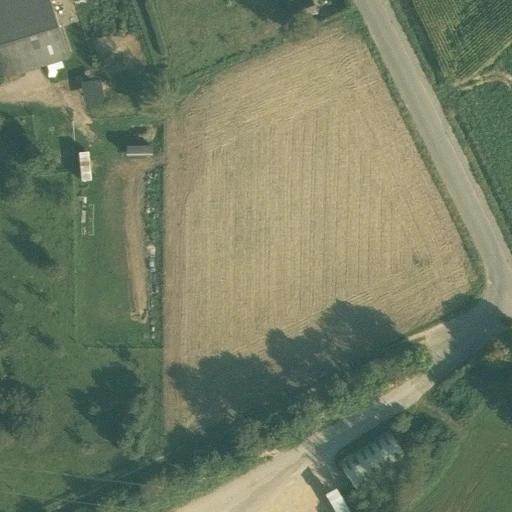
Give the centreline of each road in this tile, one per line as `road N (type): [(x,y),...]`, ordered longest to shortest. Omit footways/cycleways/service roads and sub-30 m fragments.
road 1 (track): [(477,310),(55,511)]
road 2 (unclassified): [(367,0),(511,293)]
